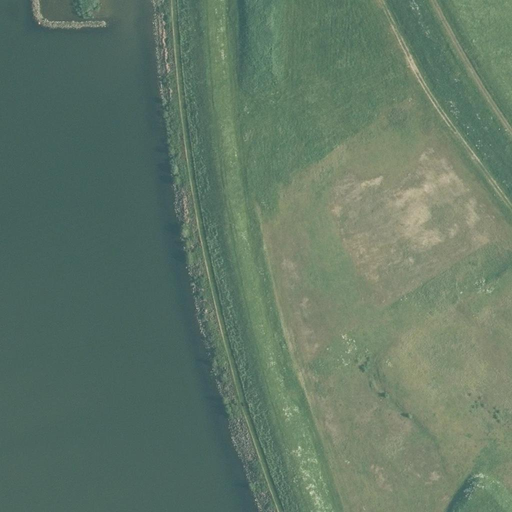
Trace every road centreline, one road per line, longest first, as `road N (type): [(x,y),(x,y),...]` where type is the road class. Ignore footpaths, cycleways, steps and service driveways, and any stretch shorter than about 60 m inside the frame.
road 1 (track): [(348,511),(281,296),(276,190)]
road 2 (track): [(379,0),(416,71),(511,210)]
road 3 (track): [(511,131),(431,0)]
